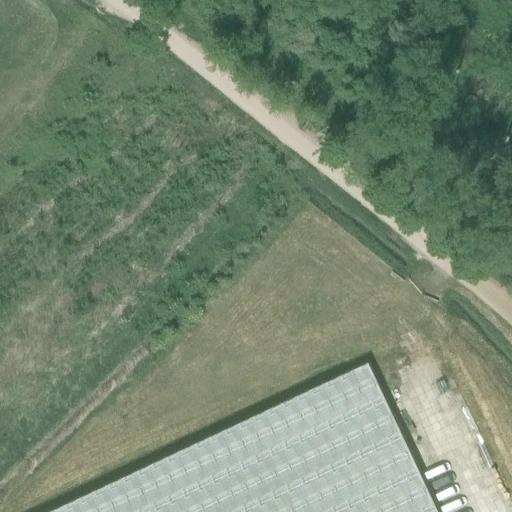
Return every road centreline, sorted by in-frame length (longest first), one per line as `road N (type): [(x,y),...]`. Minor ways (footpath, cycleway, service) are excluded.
road 1 (track): [(414,239),(208,60),(126,0)]
road 2 (unclassified): [(511,331),(414,239)]
